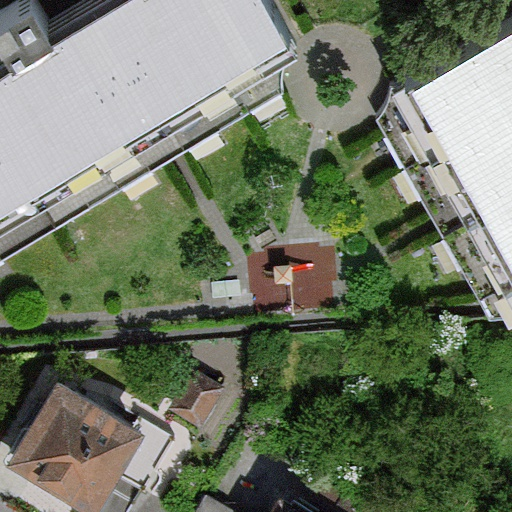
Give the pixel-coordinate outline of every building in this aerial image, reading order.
[(35,0),(15,0),(9,4),(117,185),(165,157),(174,151),(184,146),(245,109),(279,89),(283,60),(297,36),(275,0),(93,0),(51,25),(35,0)] [(0,253),(55,221),(117,185),(9,4),(0,9),(0,25),(13,47),(0,55),(0,253)] [(511,8),(395,75),(394,99),(377,108),(385,123),(432,207),(438,217),(440,220),(511,179),(511,8)] [(511,179),(440,220),(444,228),(482,296),(511,292),(511,179)] [(141,420),(56,370),(8,454),(25,464),(92,503),(141,420)] [(320,511),(276,486),(260,511),(242,511),(205,491),(193,511),(320,511)]
